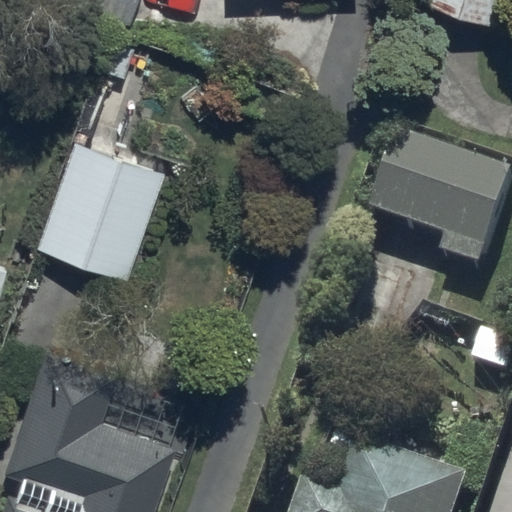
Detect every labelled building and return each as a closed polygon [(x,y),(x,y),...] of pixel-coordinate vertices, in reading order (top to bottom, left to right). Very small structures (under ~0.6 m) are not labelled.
[(131,0),(76,0),(127,16),(131,0)] [(509,0),(415,0),(415,1),(499,31),(509,0)] [(367,208),(443,236),(438,248),(478,263),(511,169),(511,166),(397,125),(367,208)] [(130,285),(165,182),(77,153),(43,256),(130,285)] [(160,511),(178,461),(102,434),(120,386),(50,361),(6,484),(84,511),(83,511),(12,511),(9,511),(8,511),(160,511)] [(450,511),(465,469),(349,430),(332,481),(301,470),(286,511),(450,511)]
